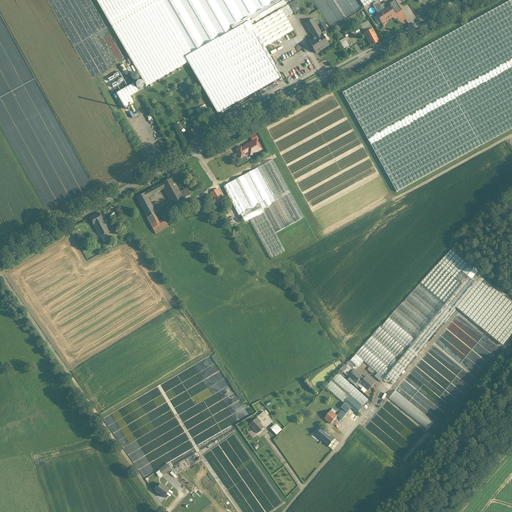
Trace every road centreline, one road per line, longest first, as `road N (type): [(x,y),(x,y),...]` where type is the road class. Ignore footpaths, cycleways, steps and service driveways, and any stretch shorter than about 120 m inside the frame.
road 1 (secondary): [(473,0),(0,259)]
road 2 (residential): [(164,511),(0,273)]
road 3 (track): [(511,389),(410,511)]
road 4 (residential): [(284,511),(380,397)]
